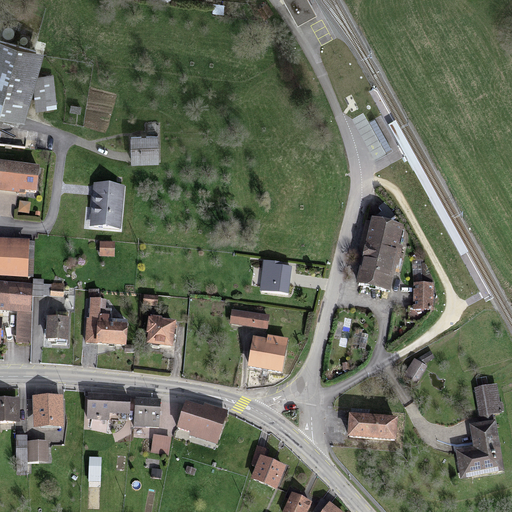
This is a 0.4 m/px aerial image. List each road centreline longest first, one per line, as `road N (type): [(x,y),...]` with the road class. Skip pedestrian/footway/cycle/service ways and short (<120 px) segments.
road 1 (residential): [(309,392),(356,179),(323,77),(276,0)]
road 2 (tertiary): [(259,413),(209,395),(0,376)]
